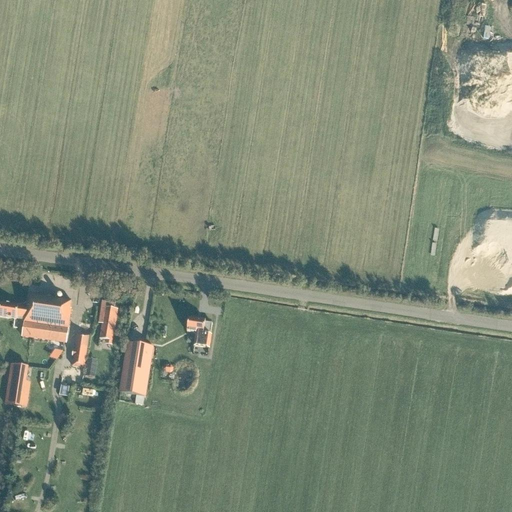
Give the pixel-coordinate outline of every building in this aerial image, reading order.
[(70,310),(71,301),(28,295),(26,309),(18,308),(18,307),(1,305),(0,308),(0,318),(16,321),(17,318),(25,319),(22,337),(66,344),(71,310),(70,310)] [(113,346),(113,342),(118,311),(105,308),(100,340),(109,342),(108,345),(113,346)] [(189,319),(187,333),(196,335),(195,343),(195,347),(203,348),(209,349),(211,336),(210,336),(212,325),(205,324),(206,322),(189,319)] [(85,369),(87,352),(89,337),(77,335),(72,368),(85,369)] [(128,344),(120,394),(136,397),(144,398),(153,348),(128,344)] [(96,379),(100,362),(90,359),(86,377),(96,379)] [(8,393),(6,406),(22,408),(26,379),(28,368),(12,366),(8,393)] [(77,399),(97,404),(99,397),(79,392),(77,399)] [(136,397),(135,404),(143,406),(144,398),(136,397)] [(34,470),(34,462),(15,462),(15,469),(34,470)]
